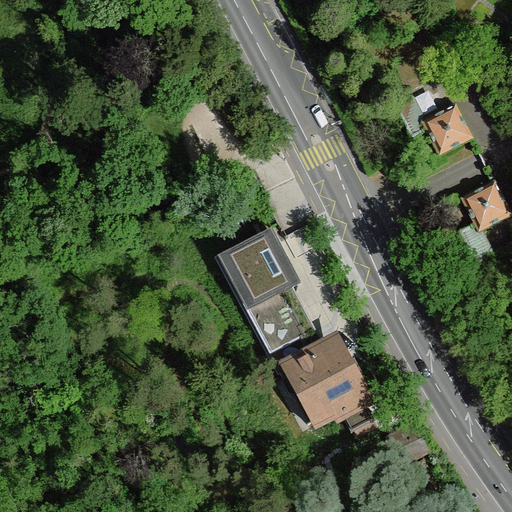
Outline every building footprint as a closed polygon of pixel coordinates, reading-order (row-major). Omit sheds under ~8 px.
[(426,123),(428,122),(415,98),(398,107),(414,138),(430,131),(426,123)] [(428,122),(426,123),(430,131),(442,155),(474,139),(458,107),(428,122)] [(511,212),(497,183),(465,200),(477,225),(481,232),(484,231),(511,216),(511,212)] [(496,255),(484,231),(481,232),(477,225),(462,233),(479,265),(496,255)] [(222,259),(252,314),(304,285),(275,230),(222,259)] [(335,346),(283,374),(309,423),(340,406),(361,395),(335,346)] [(374,420),(361,395),(340,406),(353,432),(374,420)] [(420,454),(408,431),(393,439),(406,462),(420,454)]
